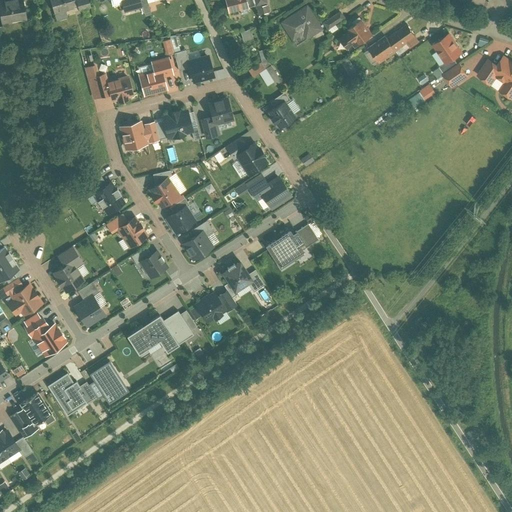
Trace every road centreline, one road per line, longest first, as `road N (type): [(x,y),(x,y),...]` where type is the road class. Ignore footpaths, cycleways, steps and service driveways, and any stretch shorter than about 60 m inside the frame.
road 1 (residential): [(186,277),(117,166),(108,127),(114,115),(233,83)]
road 2 (residential): [(186,277),(305,199),(233,83)]
road 3 (residential): [(83,343),(15,238)]
road 4 (residential): [(83,343),(186,277)]
